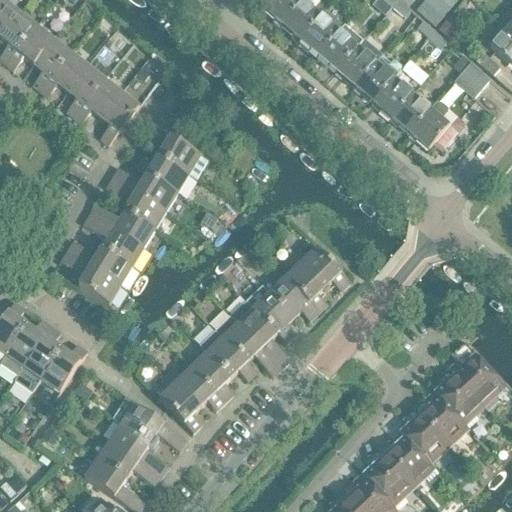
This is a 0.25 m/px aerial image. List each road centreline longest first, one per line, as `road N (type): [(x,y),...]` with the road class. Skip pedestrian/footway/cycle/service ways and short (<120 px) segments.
road 1 (residential): [(441,219),(202,19)]
road 2 (residential): [(199,511),(345,339)]
road 3 (residential): [(20,299),(148,115)]
road 4 (residential): [(294,511),(404,390)]
road 5 (residential): [(345,339),(441,219)]
